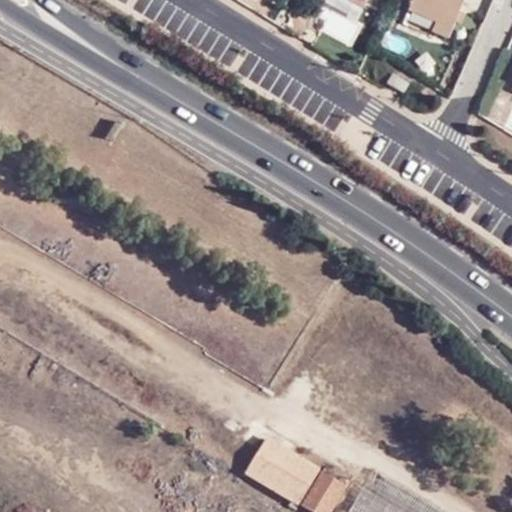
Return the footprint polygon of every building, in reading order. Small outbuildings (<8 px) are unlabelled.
[(414,0),(410,10),(435,21),(430,34),(448,42),(465,0),(414,0)] [(409,51),(410,38),(391,36),(390,49),(409,51)] [(403,93),(409,84),(392,73),(385,81),(403,93)] [(244,474),(244,472),(264,437),(187,391),(166,428),(244,474)] [(264,437),(244,472),(298,504),(318,469),(264,437)] [(444,511),(373,470),(348,511),(444,511)] [(330,511),(346,485),(322,471),(302,506),(310,511),(330,511)]
